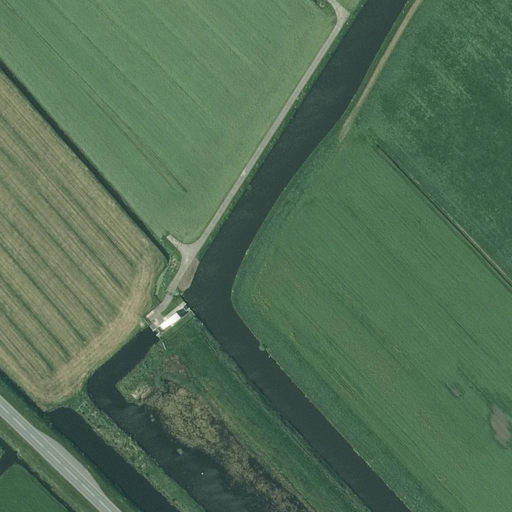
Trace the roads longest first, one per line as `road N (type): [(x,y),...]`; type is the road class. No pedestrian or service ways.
road 1 (track): [(329,0),(344,15),(188,256),(166,304),(150,315)]
road 2 (track): [(418,0),(340,132)]
road 3 (trunk): [(110,511),(0,405)]
